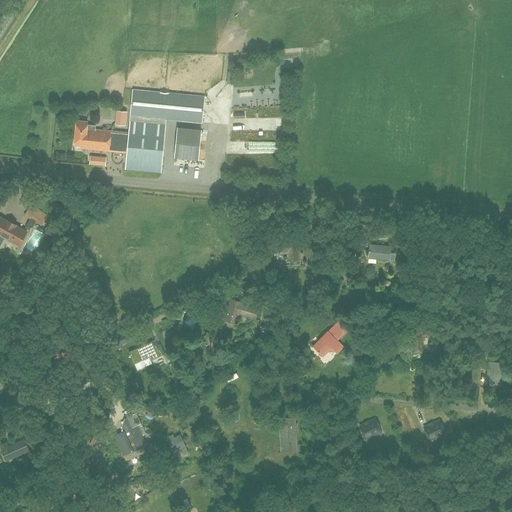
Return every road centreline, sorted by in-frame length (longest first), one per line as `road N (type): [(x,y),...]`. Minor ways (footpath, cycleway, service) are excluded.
road 1 (unclassified): [(511,222),(0,170)]
road 2 (unknown): [(511,419),(338,407)]
